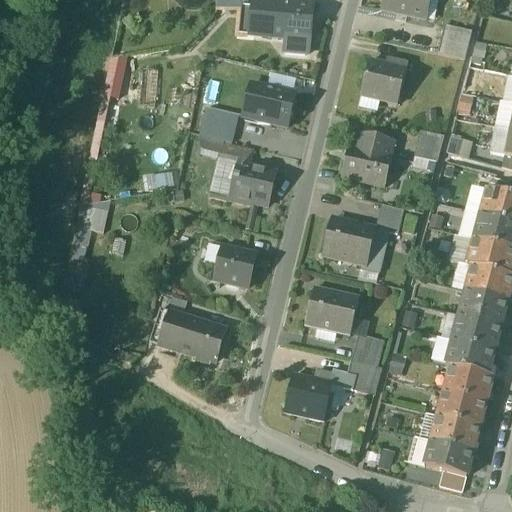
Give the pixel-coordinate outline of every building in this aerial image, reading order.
[(216,0),(214,11),(244,13),(244,0),(216,0)] [(406,19),(425,23),(430,0),(382,0),(381,11),(406,17),(406,19)] [(255,1),(254,19),(255,19),(271,20),(273,2),(255,1)] [(273,2),(271,20),(269,38),(285,40),(307,42),(311,6),(273,2)] [(253,37),(255,19),(254,19),(243,19),(242,36),(253,37)] [(253,37),(269,38),(271,20),(255,19),(253,37)] [(439,56),(464,62),(469,43),(471,32),(446,26),(439,56)] [(307,42),(285,40),(283,54),(306,56),(307,42)] [(475,45),(470,66),(479,69),(485,47),(475,45)] [(381,102),(397,106),(406,67),(383,62),(382,67),(366,64),(359,98),(381,102)] [(141,70),(139,107),(154,108),(157,71),(141,70)] [(265,89),(292,96),(296,79),(269,72),(265,89)] [(511,79),(506,78),(501,105),(503,105),(511,106),(511,79)] [(269,125),(286,129),(294,96),(292,96),(265,89),(250,86),(242,119),(244,120),(245,117),(269,123),(269,125)] [(462,96),(457,113),(470,115),(473,99),(462,96)] [(357,108),(379,113),(381,102),(359,98),(357,108)] [(494,130),(510,133),(511,123),(511,122),(511,106),(503,105),(500,120),(497,119),(494,130)] [(198,137),(231,145),(238,117),(205,109),(198,137)] [(504,160),(505,160),(507,147),(511,148),(511,133),(510,133),(494,130),(489,157),(504,160)] [(415,161),(436,166),(443,140),(422,135),(415,161)] [(340,180),(384,191),(392,159),(389,158),(392,144),(359,136),(356,151),(348,149),(340,180)] [(447,156),(456,158),(460,145),(450,142),(447,156)] [(224,163),(227,150),(197,143),(194,156),(216,161),(224,163)] [(236,166),(248,168),(251,156),(227,150),(224,163),(236,166)] [(501,171),(511,173),(511,161),(504,160),(505,160),(504,160),(501,171)] [(208,198),(228,202),(236,166),(224,163),(216,161),(208,198)] [(253,206),(267,209),(275,174),(248,168),(236,166),(228,202),(252,208),(253,206)] [(490,193),(511,199),(511,186),(493,181),(490,193)] [(471,189),(464,214),(480,218),(486,193),(471,189)] [(486,193),(480,218),(511,226),(511,199),(490,193),(486,193)] [(388,236),(396,238),(402,213),(380,208),(375,232),(388,235),(388,236)] [(83,230),(103,234),(107,213),(87,209),(83,230)] [(473,243),(480,218),(464,214),(457,239),(473,243)] [(511,253),(511,226),(480,218),(473,243),(511,253)] [(339,260),(362,266),(365,266),(373,232),(347,226),(346,231),(329,227),(322,259),(339,263),(339,260)] [(375,232),(373,232),(365,266),(362,266),(361,272),(379,276),(388,236),(388,235),(375,232)] [(466,268),(473,243),(457,239),(453,238),(446,262),(458,266),(466,268)] [(509,279),(511,267),(511,253),(473,243),(466,268),(470,269),(509,279)] [(218,266),(222,250),(208,246),(204,263),(218,266)] [(214,282),(248,291),(256,258),(222,250),(218,266),(214,282)] [(470,269),(466,268),(458,266),(451,291),(464,294),(470,269)] [(511,283),(511,279),(509,279),(470,269),(464,294),(507,305),(511,283)] [(376,288),(379,276),(361,272),(357,284),(376,288)] [(313,291),(312,297),(329,301),(330,295),(313,291)] [(500,330),(507,305),(464,294),(458,319),(500,330)] [(358,301),(330,295),(329,301),(312,297),(305,329),(316,331),(322,333),(322,331),(336,334),(347,336),(346,338),(349,339),(350,337),(353,321),(358,301)] [(160,348),(178,354),(189,321),(171,315),(168,324),(160,348)] [(494,355),(500,330),(458,319),(451,343),(494,355)] [(150,345),(160,348),(168,324),(158,320),(150,345)] [(224,333),(189,321),(178,354),(196,360),(196,362),(210,367),(210,365),(213,366),(224,333)] [(368,324),(353,321),(350,337),(357,339),(358,334),(366,336),(368,324)] [(333,345),(336,334),(322,331),(322,333),(316,331),(313,341),(333,345)] [(357,339),(350,363),(375,370),(384,340),(366,336),(358,334),(357,339)] [(487,380),(494,355),(451,343),(445,368),(449,370),(487,380)] [(368,397),(375,370),(350,363),(346,376),(356,379),(352,393),(368,397)] [(491,381),(487,380),(449,370),(443,395),(485,406),(491,381)] [(332,372),(331,377),(333,377),(330,387),(331,387),(331,388),(342,391),(352,394),(352,393),(356,379),(346,376),(332,372)] [(313,383),(330,387),(333,377),(331,377),(315,373),(313,383)] [(342,391),(331,388),(331,387),(330,387),(313,383),(292,378),(283,415),(285,415),(285,413),(304,418),(304,420),(322,424),(326,410),(337,413),(342,391)] [(478,430),(485,406),(443,395),(436,420),(478,430)] [(425,416),(419,441),(430,444),(436,420),(425,416)] [(472,455),(478,430),(436,420),(430,444),(472,455)] [(423,469),(430,444),(419,441),(413,440),(407,465),(423,469)] [(465,481),(472,455),(430,444),(423,469),(442,474),(465,481)] [(382,451),(376,471),(389,475),(394,455),(382,451)] [(438,490),(461,496),(465,481),(442,474),(438,490)]
